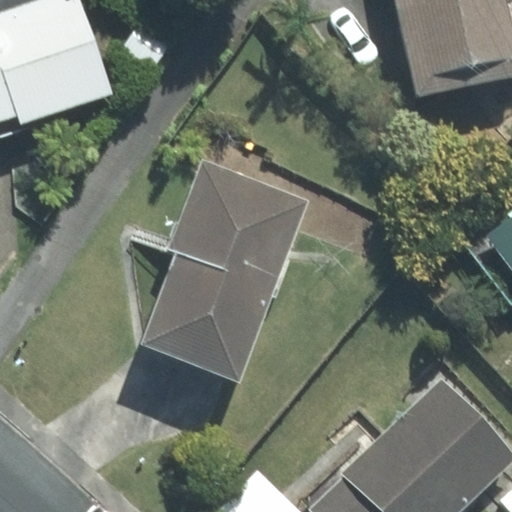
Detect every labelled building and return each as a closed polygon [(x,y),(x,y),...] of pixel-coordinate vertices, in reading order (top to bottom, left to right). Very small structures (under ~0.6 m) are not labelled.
[(0,132),(101,106),(55,0),(0,19),(0,132)] [(386,0),(410,109),(511,87),(511,59),(499,0),(386,0)] [(135,17),(110,51),(144,76),(170,42),(135,17)] [(163,262),(126,354),(225,394),(301,206),(194,163),(155,259),(163,262)] [(511,214),(474,242),(511,294),(511,214)] [(300,511),(457,511),(510,465),(434,383),(326,482),(329,485),(300,511)] [(511,511),(511,488),(492,506),(497,511),(511,511)]
